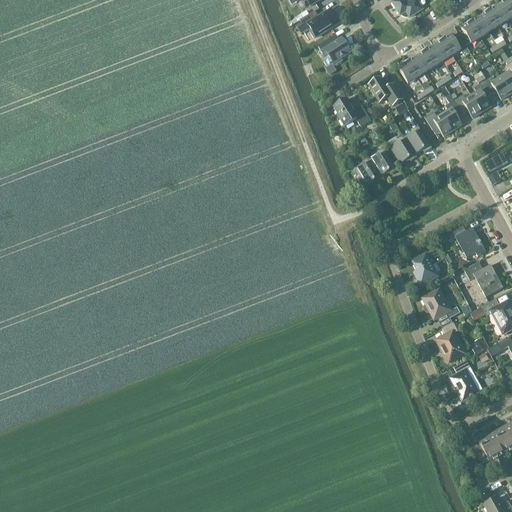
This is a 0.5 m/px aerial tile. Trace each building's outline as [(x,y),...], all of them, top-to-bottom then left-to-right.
[(397,0),(392,3),(400,16),(401,17),(402,18),(404,19),(406,19),(410,19),(410,18),(422,10),(417,2),(419,0),(397,0)] [(507,22),(511,18),(511,11),(506,1),(497,7),(507,22)] [(497,7),(488,13),(498,28),(507,22),(497,7)] [(301,23),(295,26),(301,35),(310,30),(315,39),(321,35),(339,24),(330,10),(318,17),(315,12),(309,16),(302,20),(300,21),(301,23)] [(489,34),(498,28),(488,13),(479,18),(489,34)] [(480,39),(489,34),(479,18),(470,24),(480,39)] [(471,45),(480,39),(470,24),(461,30),(464,34),(459,37),(465,47),(470,44),(471,45)] [(465,47),(459,37),(454,40),(451,36),(443,41),(452,57),(461,52),(463,55),(468,52),(465,47)] [(330,40),(318,48),(320,52),(325,59),(328,57),(334,66),(342,61),(341,60),(351,53),(341,39),(332,45),(330,40)] [(443,63),(452,57),(443,41),(434,47),(443,63)] [(497,46),(499,50),(506,46),(504,42),(497,46)] [(492,54),(499,50),(497,46),(490,50),(492,54)] [(434,69),(443,63),(434,47),(425,53),(434,69)] [(426,74),(434,69),(425,53),(416,58),(426,74)] [(417,80),(426,74),(416,58),(407,64),(417,80)] [(408,86),(417,80),(407,64),(398,70),(408,86)] [(509,73),(500,79),(510,96),(511,94),(511,66),(511,64),(505,67),(509,73)] [(455,78),(462,73),(460,69),(453,74),(455,78)] [(485,80),(483,76),(480,73),(477,75),(482,82),(485,80)] [(478,85),(482,82),(477,75),(473,77),(478,85)] [(442,81),(445,84),(452,80),(449,76),(442,81)] [(500,79),(494,82),(492,78),(483,84),(489,94),(497,95),(501,102),(510,96),(500,79)] [(387,99),(392,107),(402,100),(395,88),(389,92),(381,79),(368,86),(379,104),(387,99)] [(438,89),(445,84),(442,81),(435,85),(438,89)] [(487,102),(489,94),(483,84),(474,89),(476,94),(471,97),(481,114),(491,108),(487,102)] [(424,92),(427,96),(434,91),(431,87),(424,92)] [(420,100),(427,96),(424,92),(418,96),(420,100)] [(454,102),(453,101),(450,97),(449,95),(445,98),(449,105),(445,108),(448,112),(442,116),(453,132),(462,126),(457,119),(462,115),(454,102)] [(471,97),(466,101),(463,96),(454,102),(462,115),(467,112),(472,120),(481,114),(471,97)] [(361,128),(371,122),(361,107),(354,111),(347,100),(334,108),(339,116),(338,117),(345,128),(356,121),(361,128)] [(442,116),(437,119),(433,112),(424,118),(436,137),(441,134),(443,138),(453,132),(442,116)] [(386,124),(391,121),(388,116),(383,119),(386,124)] [(387,125),(391,130),(396,126),(392,121),(387,125)] [(405,139),(416,156),(424,150),(426,153),(432,149),(418,127),(412,131),(413,133),(405,139)] [(416,156),(405,139),(403,136),(398,140),(399,142),(389,149),(400,166),(410,160),(411,162),(417,158),(416,156)] [(364,139),(359,143),(362,148),(367,145),(364,139)] [(370,161),(381,178),(389,172),(391,175),(397,171),(383,149),(377,153),(379,155),(370,161)] [(501,155),(482,165),(488,174),(506,164),(501,155)] [(381,178),(370,161),(369,159),(362,163),(364,165),(354,171),(365,188),(375,182),(376,184),(382,180),(381,178)] [(495,173),(487,177),(491,184),(499,180),(495,173)] [(465,232),(463,227),(450,234),(453,240),(455,239),(467,260),(475,255),(477,258),(486,253),(472,229),(465,232)] [(417,281),(421,288),(440,278),(433,266),(444,260),(439,249),(427,256),(426,254),(411,262),(417,273),(416,274),(419,280),(417,281)] [(445,257),(449,265),(454,262),(450,255),(445,257)] [(482,270),(479,264),(464,272),(469,281),(474,278),(485,299),(503,289),(490,266),(482,270)] [(439,290),(421,300),(423,304),(425,307),(424,308),(423,310),(425,314),(428,315),(429,314),(433,322),(446,315),(449,320),(459,314),(457,309),(451,312),(441,294),(439,290)] [(486,318),(491,315),(503,336),(511,330),(511,310),(508,302),(499,307),(496,301),(470,315),(473,320),(484,314),(486,318)] [(472,313),(469,307),(468,306),(461,309),(465,316),(472,313)] [(444,358),(446,357),(450,364),(465,356),(456,340),(457,339),(454,334),(457,333),(452,324),(441,330),(445,337),(436,342),(444,358)] [(511,344),(509,339),(506,341),(505,339),(498,342),(499,344),(487,351),(491,358),(501,352),(501,351),(507,348),(511,357),(511,344)] [(473,352),(475,356),(488,349),(486,345),(473,352)] [(488,361),(485,355),(480,358),(483,364),(488,361)] [(470,369),(466,362),(453,369),(456,375),(449,379),(456,391),(457,390),(463,402),(478,394),(465,371),(470,369)] [(511,446),(511,427),(510,425),(502,429),(511,446)] [(505,454),(511,449),(511,446),(502,429),(494,434),(505,454)] [(497,458),(505,454),(494,434),(486,438),(497,458)] [(489,462),(497,458),(486,438),(478,442),(476,438),(469,442),(480,464),(487,460),(489,462)] [(484,506),(487,511),(511,511),(511,509),(508,502),(502,506),(498,498),(484,506)]
